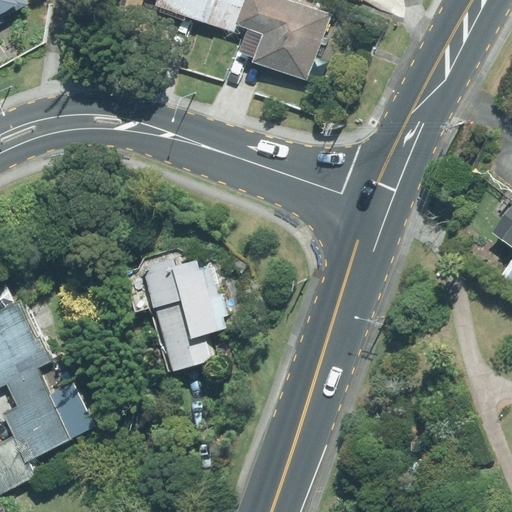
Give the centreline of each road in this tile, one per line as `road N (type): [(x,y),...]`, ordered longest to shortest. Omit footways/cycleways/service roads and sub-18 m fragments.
road 1 (tertiary): [(0,142),(66,121),(125,122),(392,205)]
road 2 (secondary): [(280,511),(392,205)]
road 3 (secondary): [(392,205),(497,0)]
